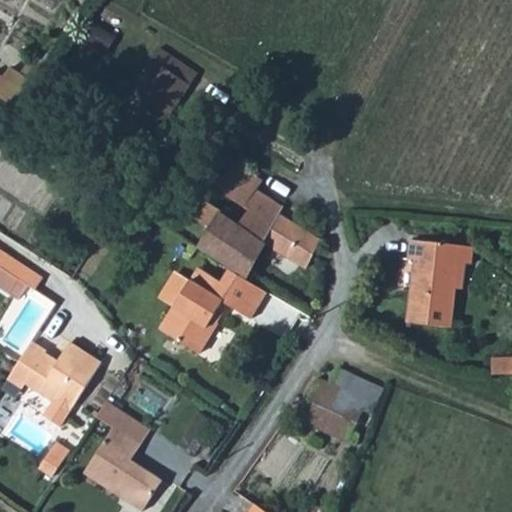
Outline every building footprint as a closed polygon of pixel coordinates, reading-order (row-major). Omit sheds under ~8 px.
[(101,94),(94,105),(107,114),(127,127),(136,114),(143,104),(150,108),(157,98),(159,94),(183,60),(171,52),(169,52),(165,47),(145,33),(124,63),(101,94)] [(33,80),(40,69),(27,60),(20,71),(33,80)] [(0,94),(17,105),(33,80),(20,71),(10,64),(0,78),(0,77),(0,94)] [(261,177),(236,161),(219,186),(246,203),(256,186),(261,177)] [(261,189),(256,186),(246,203),(247,204),(249,202),(252,204),(261,189)] [(314,253),(323,237),(296,221),(280,211),(284,204),(261,189),(252,204),(249,202),(247,204),(236,223),(221,213),(223,209),(203,196),(192,213),(212,226),(201,244),(215,253),(245,272),(264,242),(294,259),(306,266),(314,253)] [(450,328),(454,291),(457,264),(465,265),(470,265),(472,249),(410,242),(408,261),(414,262),(409,305),(408,323),(433,326),(450,328)] [(0,243),(0,261),(17,272),(28,280),(36,284),(44,272),(0,243)] [(17,272),(0,261),(0,282),(19,295),(28,280),(17,272)] [(457,264),(454,291),(462,291),(465,265),(457,264)] [(195,281),(178,309),(165,330),(205,354),(219,331),(219,328),(213,326),(217,319),(222,322),(222,321),(233,303),(256,317),(271,291),(234,268),(225,282),(218,294),(195,281)] [(202,268),(195,281),(218,294),(225,282),(202,268)] [(162,298),(178,309),(195,281),(180,271),(162,298)] [(23,361),(13,377),(29,387),(32,382),(59,399),(50,414),(67,424),(76,409),(109,361),(77,340),(62,363),(50,355),(53,349),(38,339),(23,361)] [(340,372),(335,382),(372,398),(376,388),(340,372)] [(372,398),(335,382),(321,376),(305,413),(304,416),(307,418),(354,438),(358,429),(372,398)] [(112,401),(102,417),(119,429),(147,446),(157,431),(112,401)] [(136,461),(147,446),(119,429),(90,474),(123,497),(126,494),(134,498),(131,503),(145,511),(147,511),(168,481),(136,461)] [(59,442),(42,466),(55,475),(72,451),(59,442)] [(276,511),(263,502),(256,511),(276,511)]
